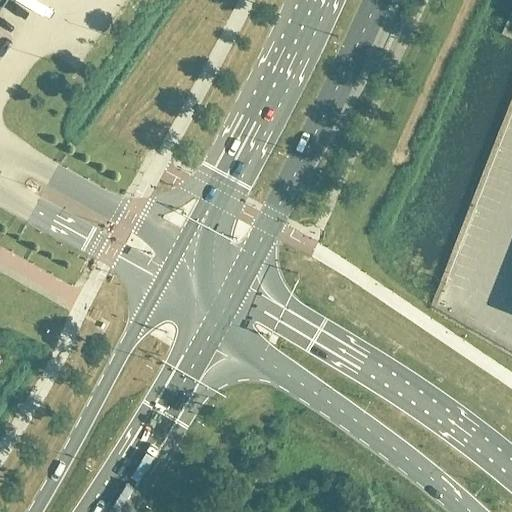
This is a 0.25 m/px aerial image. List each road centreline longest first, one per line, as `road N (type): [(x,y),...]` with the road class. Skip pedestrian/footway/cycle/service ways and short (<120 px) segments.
road 1 (primary): [(511,471),(429,408),(235,288)]
road 2 (secondary): [(235,288),(377,0)]
road 3 (primary): [(213,329),(394,450),(467,511)]
road 4 (secondary): [(160,281),(34,511)]
road 5 (secondary): [(103,511),(213,329)]
road 6 (secondary): [(306,0),(220,174)]
road 7 (unclassified): [(33,210),(160,281)]
